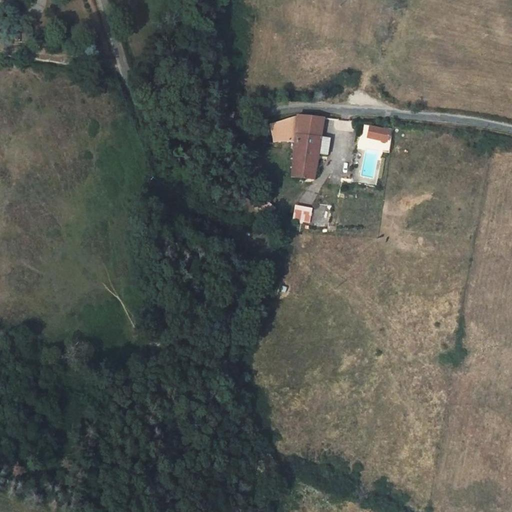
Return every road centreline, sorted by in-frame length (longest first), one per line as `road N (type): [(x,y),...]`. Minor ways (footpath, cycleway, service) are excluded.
road 1 (unclassified): [(511,129),(350,107),(196,123),(155,109),(131,88),(101,0)]
road 2 (track): [(0,53),(120,63)]
